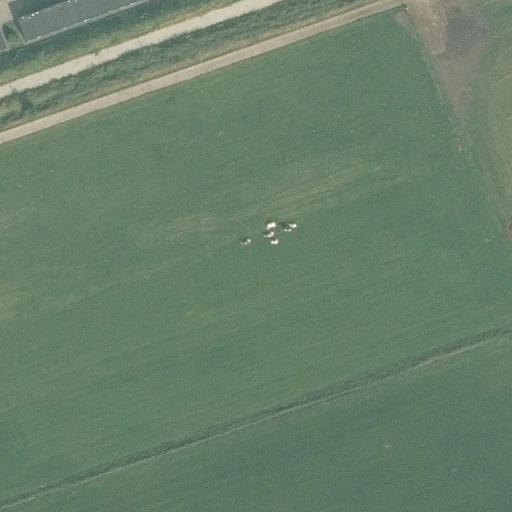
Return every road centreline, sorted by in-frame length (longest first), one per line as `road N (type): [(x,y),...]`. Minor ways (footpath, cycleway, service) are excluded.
road 1 (track): [(398,0),(0,137)]
road 2 (track): [(268,0),(0,95)]
